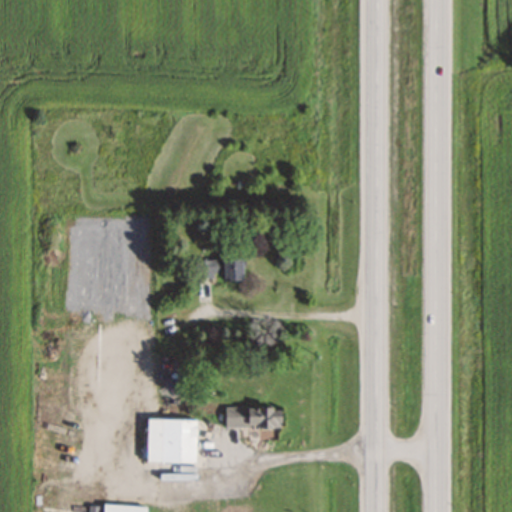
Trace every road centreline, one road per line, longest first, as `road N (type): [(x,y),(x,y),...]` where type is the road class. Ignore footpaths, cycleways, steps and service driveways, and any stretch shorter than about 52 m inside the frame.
road 1 (trunk): [(434,511),(437,0)]
road 2 (trunk): [(378,0),(376,511)]
